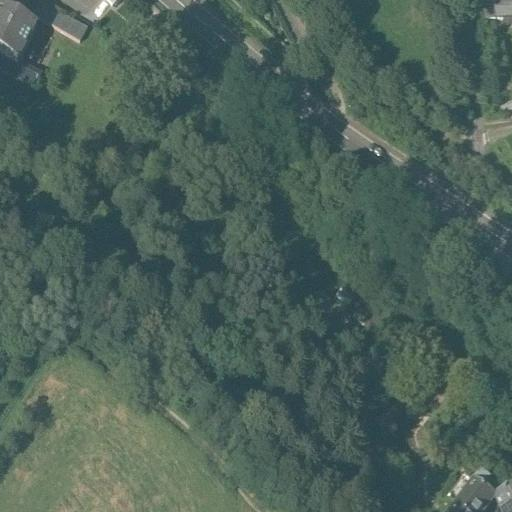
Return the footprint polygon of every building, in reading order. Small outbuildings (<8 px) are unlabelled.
[(511,0),(504,0),(505,9),(485,11),(487,29),(511,26),(511,0)] [(42,5),(35,19),(55,28),(62,14),(42,5)] [(39,32),(0,13),(0,58),(20,69),(39,32)] [(412,357),(447,368),(455,345),(419,334),(412,357)] [(485,511),(494,501),(493,500),(474,481),(451,511),(485,511)] [(511,511),(511,497),(509,489),(493,500),(494,501),(498,511),(511,511)]
